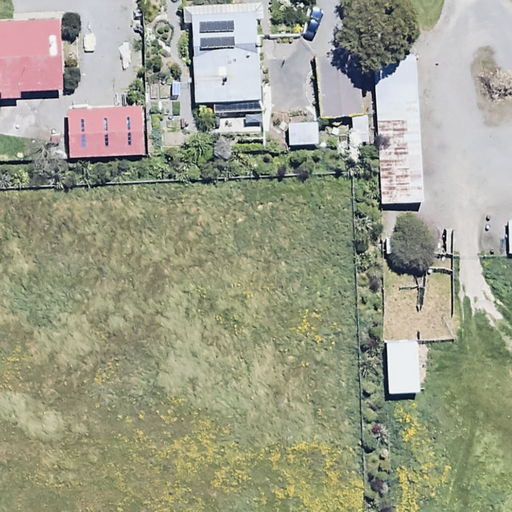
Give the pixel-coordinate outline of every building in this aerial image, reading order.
[(183,26),(193,26),(196,108),(262,106),(258,5),(182,7),(183,26)] [(22,104),(21,98),(63,96),(61,25),(0,26),(0,98),(3,98),(4,104),(22,104)] [(132,54),(114,54),(114,84),(132,83),(132,54)] [(321,123),(352,120),(353,138),(367,137),(365,106),(360,54),(315,58),(321,123)] [(427,208),(416,60),(370,63),(381,212),(427,208)] [(164,85),(146,87),(149,135),(167,134),(164,85)] [(143,112),(69,115),(71,163),(145,161),(143,112)] [(291,128),(291,150),(319,150),(319,128),(291,128)] [(409,337),(380,338),(381,389),(410,389),(409,337)]
